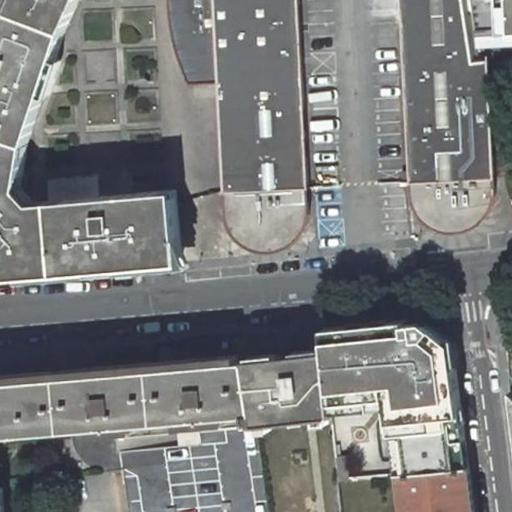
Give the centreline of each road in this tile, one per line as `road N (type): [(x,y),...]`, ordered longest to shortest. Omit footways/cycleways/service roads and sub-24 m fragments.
road 1 (tertiary): [(477,262),(0,311)]
road 2 (residential): [(504,511),(477,262)]
